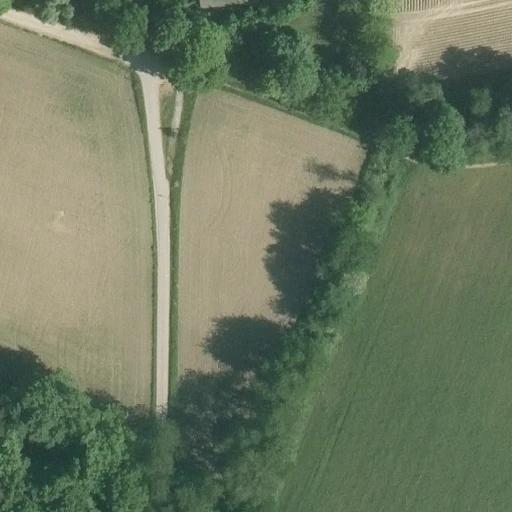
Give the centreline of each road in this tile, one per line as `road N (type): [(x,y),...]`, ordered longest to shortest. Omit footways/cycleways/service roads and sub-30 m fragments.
road 1 (unclassified): [(155,511),(162,201),(139,0)]
road 2 (track): [(142,56),(0,14)]
